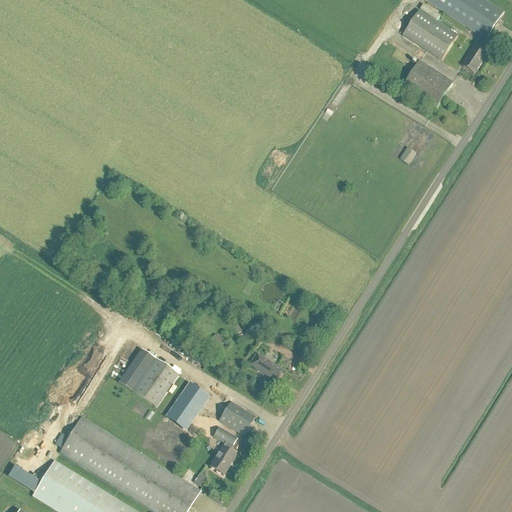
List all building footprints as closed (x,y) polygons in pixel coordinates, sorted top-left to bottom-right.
[(475,75),(488,55),(481,50),(504,14),(482,0),(428,0),(426,3),(481,38),(463,67),(475,75)] [(441,64),(458,38),(420,14),(403,39),(441,64)] [(436,112),(453,85),(419,64),(402,91),(436,112)] [(250,326),(245,333),(257,341),(262,334),(250,326)] [(141,354),(119,386),(155,410),(177,378),(141,354)] [(275,383),(283,371),(256,355),(249,366),(275,383)] [(225,376),(229,369),(219,363),(215,369),(225,376)] [(36,385),(44,390),(48,383),(40,378),(36,385)] [(165,417),(164,418),(186,432),(208,399),(187,385),(165,417)] [(31,395),(38,398),(40,393),(34,390),(31,395)] [(243,438),(255,419),(230,404),(218,423),(243,438)] [(81,420),(59,455),(41,484),(34,495),(33,498),(54,511),(188,511),(200,493),(81,420)] [(231,449),(237,441),(219,429),(213,438),(225,445),(210,469),(223,477),(235,457),(228,452),(230,449),(231,449)] [(172,451),(176,445),(171,442),(167,448),(172,451)] [(8,479),(34,495),(41,484),(14,468),(8,479)]
